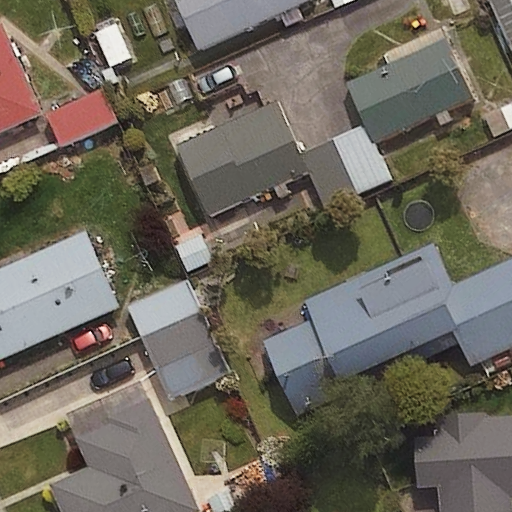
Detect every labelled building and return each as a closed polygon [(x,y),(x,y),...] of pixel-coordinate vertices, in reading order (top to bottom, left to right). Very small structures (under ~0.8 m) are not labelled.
[(294,0),(177,0),(198,44),(294,0)] [(511,0),(497,0),(491,3),(511,49),(511,0)] [(470,92),(444,33),(347,76),(373,135),(470,92)] [(0,147),(52,124),(12,34),(0,39),(0,147)] [(306,162),(275,94),(177,138),(208,206),(306,162)] [(120,126),(107,95),(53,117),(65,148),(120,126)] [(393,183),(369,129),(307,157),(331,211),(393,183)] [(0,352),(118,301),(84,224),(0,260),(0,352)] [(511,341),(511,254),(454,281),(433,235),(303,293),(312,312),(263,334),(297,411),(345,389),(338,372),(452,321),(470,361),(511,341)] [(233,376),(193,283),(134,309),(174,402),(233,376)] [(180,511),(198,504),(147,392),(106,411),(109,418),(75,433),(87,460),(48,478),(64,511),(180,511)] [(511,511),(511,409),(488,411),(487,404),(436,407),(437,426),(412,427),(415,481),(438,479),(439,511),(511,511)]
